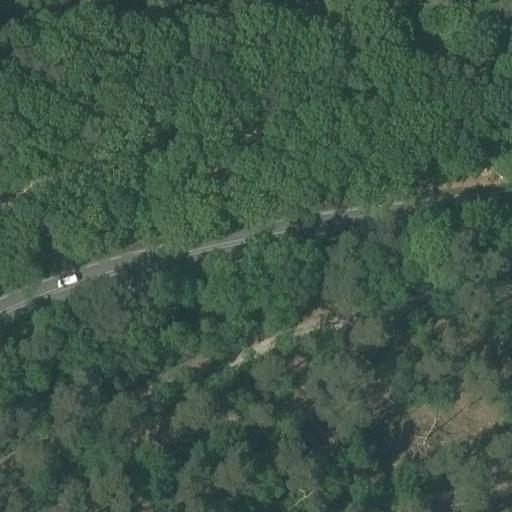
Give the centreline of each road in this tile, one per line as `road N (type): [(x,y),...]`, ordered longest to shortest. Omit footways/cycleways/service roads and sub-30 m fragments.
road 1 (track): [(511,365),(290,390),(0,506)]
road 2 (primary): [(0,315),(83,283),(235,244),(511,208)]
